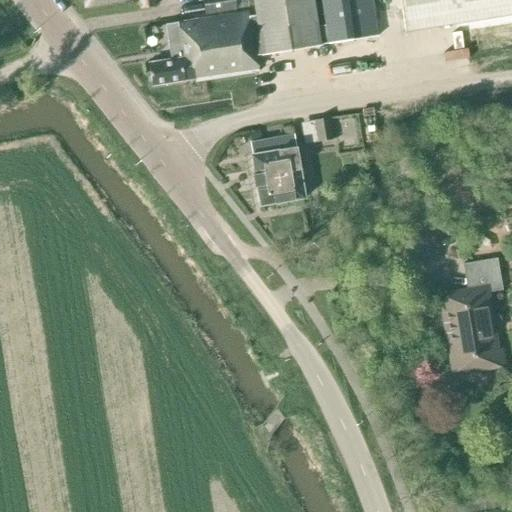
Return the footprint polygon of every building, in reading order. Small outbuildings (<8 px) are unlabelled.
[(81,0),(82,0),(83,0),(85,7),(124,0),(137,0),(139,11),(155,8),(153,0),(81,0)] [(312,0),(252,0),(255,16),(249,16),(248,12),(175,24),(165,25),(171,61),(148,64),(151,86),(194,80),(194,83),(258,72),(255,57),(255,56),(261,56),(320,46),(377,37),(373,15),(370,0),(321,0),(325,26),(317,27),(312,0)] [(202,0),(205,14),(235,9),(233,0),(202,0)] [(511,0),(399,0),(401,11),(404,27),(405,33),(511,15),(511,0)] [(184,16),(201,14),(199,5),(183,7),(184,16)] [(314,121),(318,143),(332,141),(328,118),(314,121)] [(304,199),(295,148),(293,136),(248,144),(259,207),(304,199)] [(487,260),(462,264),(465,278),(489,273),(487,260)] [(498,271),(489,273),(492,292),(502,291),(498,271)] [(445,294),(439,295),(444,325),(447,325),(448,333),(445,333),(448,346),(453,348),(457,368),(475,365),(476,371),(495,368),(492,354),(498,353),(492,316),(486,317),(482,288),(452,293),(452,295),(446,296),(445,294)]
